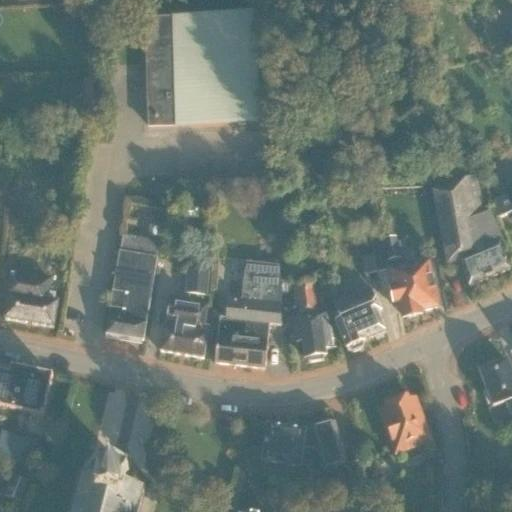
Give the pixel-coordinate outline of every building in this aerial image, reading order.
[(76,5),(78,44),(101,42),(99,4),(76,5)] [(258,127),(255,15),(145,20),(149,131),(258,127)] [(83,82),(84,108),(103,108),(103,82),(83,82)] [(304,193),(302,150),(290,151),(293,193),(304,193)] [(336,160),(336,176),(351,176),(350,159),(336,160)] [(316,186),(326,184),(325,176),(315,178),(316,186)] [(470,288),(510,272),(500,248),(504,246),(491,213),(484,216),(477,177),(434,193),(447,266),(460,263),(470,288)] [(511,196),(492,206),(499,221),(511,214),(511,196)] [(150,227),(148,236),(160,238),(162,229),(150,227)] [(144,341),(158,259),(160,243),(125,237),(122,252),(121,252),(107,334),(144,341)] [(370,244),(373,257),(377,274),(390,271),(389,263),(401,260),(396,239),(370,244)] [(364,276),(377,274),(373,257),(360,259),(364,276)] [(420,312),(438,308),(429,262),(391,269),(395,291),(392,291),(395,305),(401,304),(404,317),(420,314),(420,312)] [(222,320),(217,365),(266,371),(271,326),(282,328),(279,268),(247,264),(243,297),(230,296),(227,320),(222,320)] [(185,295),(207,297),(209,273),(187,271),(185,295)] [(50,291),(51,287),(51,283),(52,282),(52,281),(52,280),(49,280),(45,279),(41,278),(14,273),(6,321),(55,329),(60,304),(48,302),(49,297),(50,291)] [(319,316),(314,284),(297,287),(301,318),(295,320),(298,340),(304,339),(307,361),(310,360),(311,365),(325,362),(325,358),(327,358),(326,352),(335,350),(330,314),(319,316)] [(336,324),(348,353),(354,355),(365,351),(366,345),(365,342),(386,333),(379,316),(382,314),(372,290),(335,306),(339,316),(336,324)] [(162,352),(191,357),(205,359),(210,329),(205,328),(209,308),(190,305),(191,301),(171,298),(162,352)] [(511,378),(506,363),(479,373),(493,410),(506,405),(510,417),(511,417),(511,378)] [(0,408),(0,409),(9,368),(0,365),(0,408)] [(53,377),(9,368),(0,409),(45,418),(53,377)] [(396,457),(431,444),(416,402),(409,404),(408,400),(386,408),(387,412),(380,415),(396,457)] [(335,424),(312,430),(313,433),(306,435),(306,433),(288,430),(268,427),(263,462),(301,468),(304,450),(318,452),(323,470),(343,465),(346,464),(346,461),(345,460),(344,458),(343,452),(342,449),(341,446),(335,424)] [(0,458),(25,468),(35,438),(4,429),(0,441),(0,458)] [(375,504),(361,460),(346,464),(355,495),(356,494),(360,508),(375,504)] [(102,475),(100,481),(83,476),(80,489),(78,489),(78,492),(79,492),(75,507),(72,506),(71,510),(74,511),(138,511),(139,509),(140,510),(142,505),(141,504),(144,491),(126,487),(128,481),(129,481),(131,476),(125,474),(124,476),(108,472),(107,470),(102,469),(100,475),(102,475)] [(511,500),(511,474),(495,472),(491,497),(511,500)] [(391,496),(383,473),(371,477),(379,500),(391,496)] [(21,504),(29,484),(13,477),(5,497),(21,504)]
